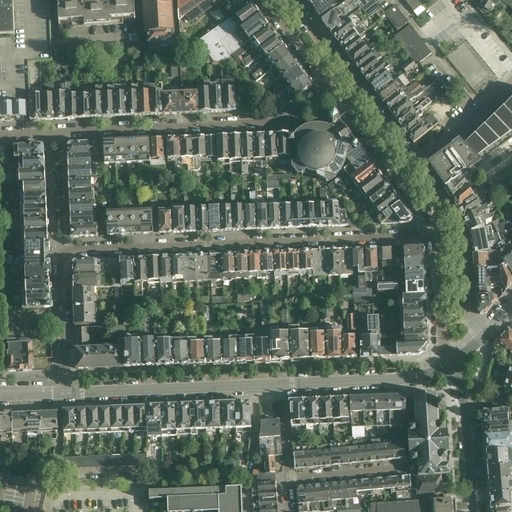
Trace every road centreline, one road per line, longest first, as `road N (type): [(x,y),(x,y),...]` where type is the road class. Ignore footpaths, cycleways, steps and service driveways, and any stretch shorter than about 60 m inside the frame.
road 1 (residential): [(65,393),(60,250),(437,235)]
road 2 (residential): [(330,89),(283,121),(57,132)]
road 3 (unclassified): [(65,393),(282,385)]
road 4 (residential): [(412,165),(289,0)]
road 5 (unclassified): [(282,385),(408,379),(452,364)]
road 6 (residential): [(452,364),(466,408),(473,511)]
road 7 (residential): [(452,364),(441,339),(437,235)]
road 8 (residential): [(412,165),(511,80)]
road 9 (residential): [(408,468),(288,479)]
